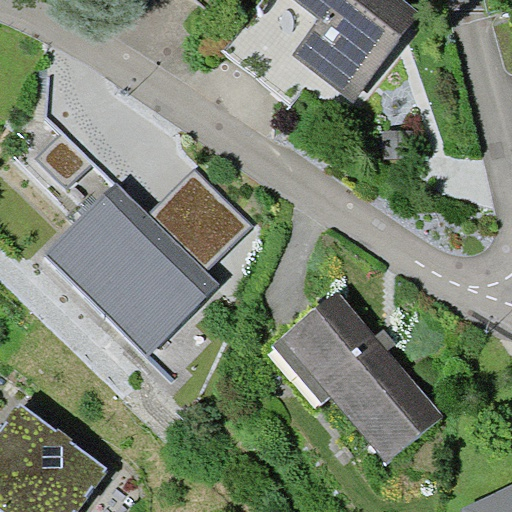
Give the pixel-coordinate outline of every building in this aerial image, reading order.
[(298,0),(319,17),(291,53),(353,101),(423,12),(407,0),(298,0)] [(63,133),(38,157),(68,188),(93,164),(63,133)] [(252,227),(195,169),(150,213),(207,270),(252,227)] [(118,181),(44,254),(146,355),(219,282),(207,270),(150,213),(118,181)] [(275,349),(270,353),(316,409),(331,396),(385,463),(443,416),(388,350),(396,344),(384,329),(376,335),(338,290),(271,345),(275,349)] [(74,511),(108,469),(20,401),(0,426),(0,511),(74,511)] [(511,511),(511,483),(462,508),(462,511),(511,511)]
